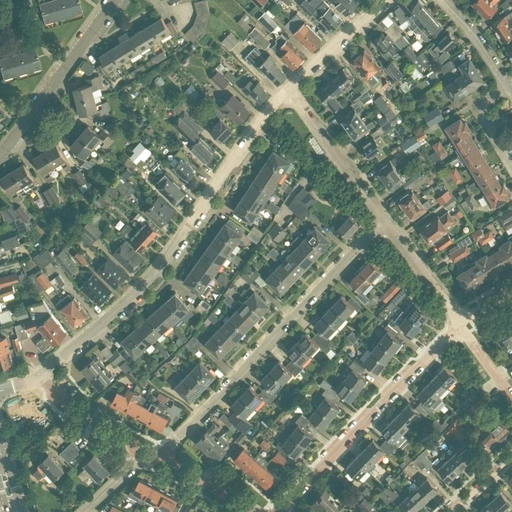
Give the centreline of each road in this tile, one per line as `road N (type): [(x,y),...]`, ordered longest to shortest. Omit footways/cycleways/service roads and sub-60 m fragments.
road 1 (residential): [(36,376),(146,281),(257,125),(281,98),(295,102)]
road 2 (residential): [(155,454),(384,222)]
road 3 (residential): [(277,511),(450,333),(461,332)]
road 4 (residential): [(0,154),(115,0)]
road 5 (residential): [(384,222),(295,102)]
road 6 (residential): [(155,454),(68,409),(36,376)]
road 7 (residential): [(461,318),(384,222)]
